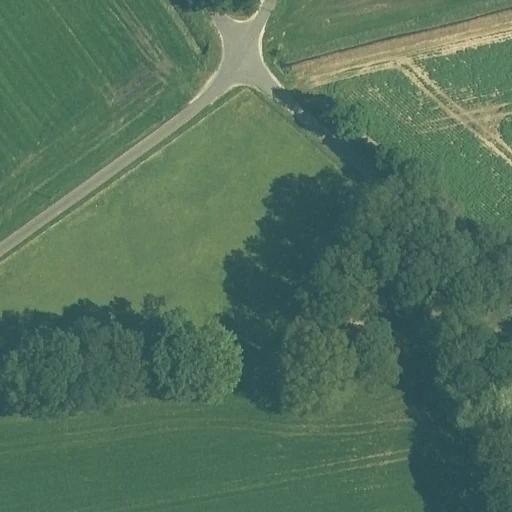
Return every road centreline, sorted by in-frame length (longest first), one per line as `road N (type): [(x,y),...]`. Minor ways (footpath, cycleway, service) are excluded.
road 1 (residential): [(243,62),(506,308)]
road 2 (residential): [(0,251),(186,116),(243,62)]
